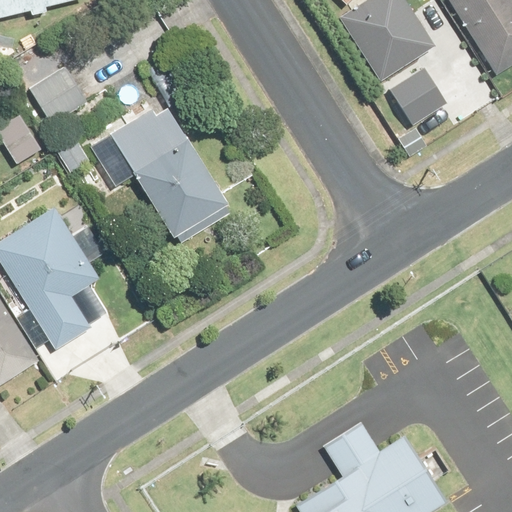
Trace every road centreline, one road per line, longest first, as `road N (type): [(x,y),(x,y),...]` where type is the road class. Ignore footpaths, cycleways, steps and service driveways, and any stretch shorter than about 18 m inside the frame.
road 1 (tertiary): [(56,466),(398,249)]
road 2 (residential): [(241,0),(398,249)]
road 3 (tertiary): [(398,249),(511,177)]
